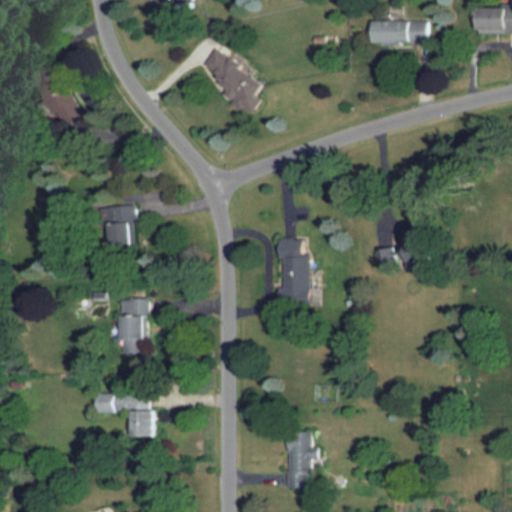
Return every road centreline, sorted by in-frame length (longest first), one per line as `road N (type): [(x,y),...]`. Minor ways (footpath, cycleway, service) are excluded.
road 1 (residential): [(234,511),(227,227),(219,186),(139,88),(103,0)]
road 2 (residential): [(511,92),(375,128),(219,186)]
